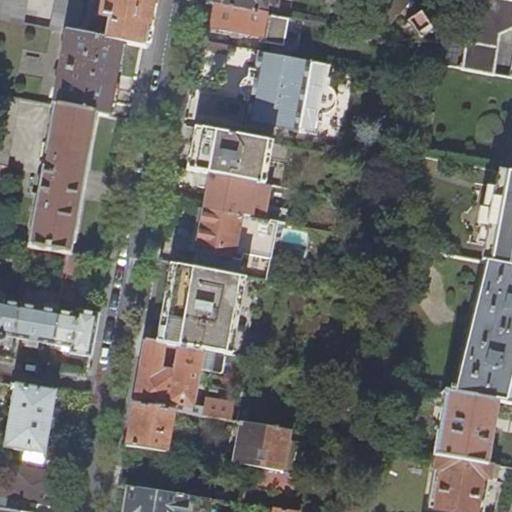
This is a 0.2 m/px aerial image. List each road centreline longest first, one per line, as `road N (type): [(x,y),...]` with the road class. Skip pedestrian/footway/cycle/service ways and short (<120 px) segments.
road 1 (residential): [(178,0),(105,389)]
road 2 (residential): [(105,389),(86,511)]
